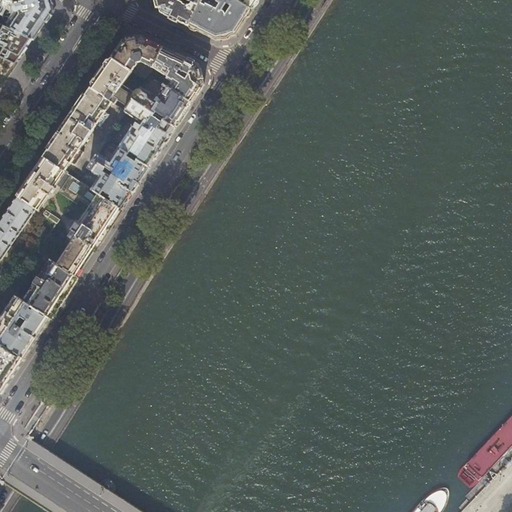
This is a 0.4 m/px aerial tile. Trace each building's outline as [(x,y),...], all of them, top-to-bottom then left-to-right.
[(2,0),(0,6),(0,23),(22,34),(34,40),(44,24),(54,11),(50,0),(2,0)] [(185,5),(187,1),(185,0),(157,0),(161,13),(174,20),(189,27),(199,7),(193,4),(192,6),(189,7),(185,5)] [(205,1),(205,0),(203,0),(199,7),(189,27),(206,36),(217,41),(236,36),(242,26),(252,11),(236,0),(217,0),(217,1),(217,2),(217,3),(215,7),(205,1)] [(236,0),(252,11),(259,0),(236,0)] [(22,34),(0,23),(0,43),(12,50),(22,34)] [(153,68),(164,48),(151,42),(142,37),(122,42),(117,50),(114,54),(112,58),(131,72),(134,74),(135,73),(134,69),(137,63),(141,62),(153,68)] [(181,57),(164,48),(153,68),(172,81),(168,87),(192,103),(197,95),(204,85),(199,65),(181,57)] [(137,94),(123,85),(131,72),(112,58),(101,73),(91,88),(112,102),(126,111),(133,100),(137,94)] [(137,94),(133,100),(155,115),(157,113),(165,118),(164,120),(175,128),(182,119),(192,103),(168,87),(164,84),(163,85),(164,86),(160,92),(161,93),(161,94),(159,97),(159,99),(160,99),(159,102),(150,96),(152,94),(151,93),(142,86),(137,94)] [(55,140),(44,157),(80,182),(84,177),(68,167),(71,163),(74,165),(83,152),(79,150),(96,125),(100,128),(108,115),(105,113),(112,102),(91,88),(68,121),(55,140)] [(154,117),(155,115),(133,100),(126,111),(123,116),(135,123),(137,120),(142,123),(141,125),(138,125),(137,126),(135,128),(129,123),(126,126),(131,129),(119,148),(129,155),(131,153),(139,158),(138,160),(149,168),(162,148),(175,128),(164,120),(162,122),(154,117)] [(128,157),(129,155),(119,148),(110,161),(99,153),(89,169),(100,177),(92,190),(101,196),(104,191),(111,196),(110,197),(112,199),(110,202),(122,210),(128,201),(141,180),(149,168),(138,160),(136,162),(128,157)] [(92,190),(80,182),(44,157),(38,166),(25,184),(17,196),(35,209),(38,211),(49,195),(50,196),(55,188),(54,187),(56,184),(62,188),(59,192),(76,203),(78,199),(90,206),(79,224),(77,223),(68,236),(74,240),(62,259),(41,245),(37,251),(76,276),(94,249),(96,250),(103,239),(122,210),(110,202),(101,196),(92,190)] [(0,259),(35,209),(17,196),(0,220),(0,259)] [(43,214),(57,223),(59,219),(45,210),(43,214)] [(78,278),(76,276),(37,251),(33,258),(34,262),(44,269),(23,301),(33,307),(35,309),(51,319),(63,300),(78,278)] [(31,310),(33,307),(23,301),(16,296),(0,319),(0,343),(7,347),(8,345),(11,347),(9,349),(25,359),(39,338),(51,319),(35,309),(33,311),(31,310)] [(0,394),(2,394),(11,380),(25,359),(9,349),(7,347),(0,343),(0,394)] [(458,475),(458,477),(469,487),(473,487),(476,485),(511,446),(511,416),(468,463),(461,469),(459,473),(458,475)] [(412,511),(442,511),(443,510),(447,503),(449,496),(449,492),(448,489),(446,489),(442,488),(436,491),(429,495),(422,500),(412,511)]
